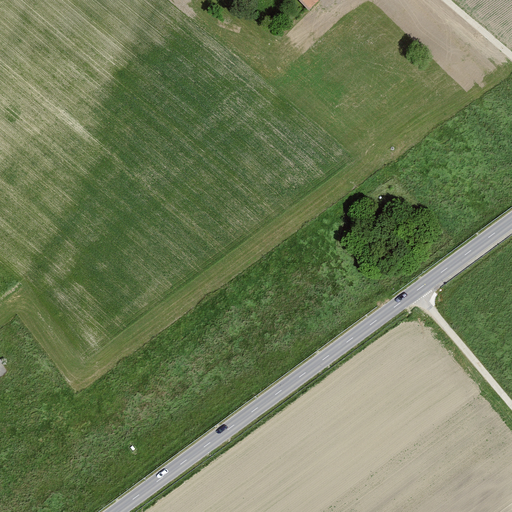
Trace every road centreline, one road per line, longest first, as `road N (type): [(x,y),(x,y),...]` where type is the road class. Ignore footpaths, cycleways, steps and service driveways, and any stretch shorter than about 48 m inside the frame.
road 1 (secondary): [(511,217),(112,511)]
road 2 (track): [(511,404),(417,285)]
